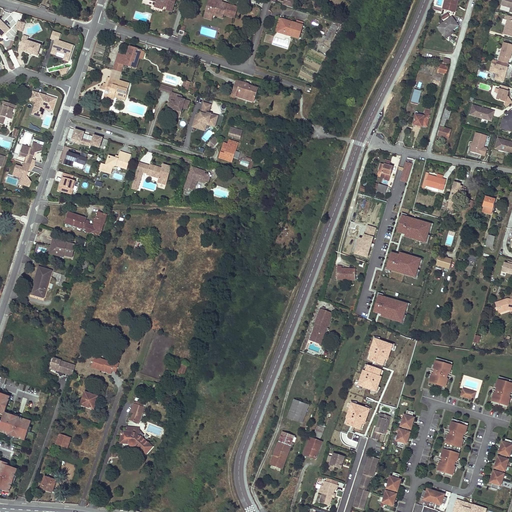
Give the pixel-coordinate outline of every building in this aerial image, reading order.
[(149,0),(156,2),(155,4),(164,7),(164,6),(167,7),(166,10),(173,12),(176,0),(149,0)] [(224,14),(230,16),(235,18),(238,7),(222,3),(222,4),(217,3),(218,0),(208,0),(205,13),(213,15),(214,13),(224,16),(224,14)] [(284,0),(283,5),(294,8),(295,3),(294,2),(294,0),(284,0)] [(445,0),(443,9),(455,12),(458,0),(445,0)] [(511,0),(502,0),(501,5),(511,8),(510,12),(511,12),(511,0)] [(452,30),(458,26),(452,17),(444,23),(442,21),(439,23),(441,25),(438,27),(444,36),(452,30)] [(282,25),(284,20),(280,18),(276,32),(277,32),(280,24),(282,25)] [(511,20),(507,19),(503,34),(511,36),(511,20)] [(0,36),(1,38),(9,30),(0,20),(0,36)] [(296,23),(294,23),(284,20),(282,25),(280,24),(277,32),(299,39),(303,25),(302,25),(296,23)] [(332,24),(325,40),(331,42),(338,27),(332,24)] [(68,62),(74,46),(58,41),(60,34),(52,32),(50,39),(56,41),(55,43),(54,43),(51,54),(56,55),(57,52),(65,55),(63,60),(68,62)] [(27,42),(22,40),(19,50),(24,51),(24,52),(37,57),(40,46),(27,42)] [(511,52),(511,44),(503,42),(498,61),(508,64),(509,59),(510,59),(511,52)] [(142,50),(136,49),(131,47),(128,56),(119,54),(116,63),(124,65),(136,69),(139,58),(142,50)] [(507,68),(492,63),(490,71),(497,74),(495,80),(503,82),(507,68)] [(448,66),(441,64),(439,72),(446,74),(448,66)] [(111,73),(110,77),(106,90),(104,97),(113,100),(114,97),(124,100),(126,95),(130,84),(119,80),(121,76),(111,73)] [(188,89),(189,86),(190,82),(184,80),(182,88),(188,89)] [(255,99),(256,93),(258,88),(249,85),(249,86),(248,86),(248,84),(240,82),(237,91),(233,90),(231,95),(235,96),(243,98),(244,95),(255,99)] [(501,89),(499,89),(496,100),(505,102),(508,91),(507,91),(501,89)] [(38,94),(31,92),(29,101),(35,103),(31,115),(41,118),(44,110),(45,107),(52,110),(56,100),(48,97),(47,100),(37,97),(38,94)] [(182,96),(171,92),(169,100),(172,101),(169,110),(174,111),(173,115),(180,117),(182,110),(183,106),(188,108),(190,101),(181,98),(182,96)] [(418,104),(421,94),(414,92),(411,102),(418,104)] [(15,106),(2,102),(1,106),(3,107),(0,114),(0,122),(2,118),(4,119),(10,121),(12,115),(11,115),(12,110),(14,111),(15,106)] [(195,115),(192,126),(197,128),(198,124),(204,126),(205,122),(214,125),(218,116),(208,113),(211,104),(203,102),(199,116),(195,115)] [(494,111),(473,105),(470,115),(491,121),(494,111)] [(451,111),(446,108),(437,136),(448,139),(451,130),(444,128),(447,119),(449,120),(451,111)] [(501,128),(510,131),(511,123),(511,109),(505,114),(507,117),(503,119),(501,128)] [(424,116),(417,115),(415,115),(413,125),(422,126),(422,125),(423,123),(426,124),(427,124),(430,112),(425,111),(424,114),(424,116)] [(198,124),(197,128),(204,130),(206,124),(214,126),(214,125),(205,122),(204,126),(198,124)] [(239,139),(241,134),(242,132),(230,128),(229,132),(234,134),(233,137),(239,139)] [(86,145),(88,135),(83,133),(84,132),(75,129),(72,139),(81,141),(80,143),(86,145)] [(483,147),(487,135),(476,132),(473,143),(470,144),(472,147),(470,151),(485,156),(487,148),(483,147)] [(93,136),(88,135),(86,145),(91,146),(91,145),(99,147),(102,138),(94,135),(93,136)] [(216,141),(212,138),(207,143),(211,147),(216,141)] [(511,142),(499,139),(498,140),(495,149),(500,150),(504,152),(504,151),(511,153),(511,142)] [(238,143),(230,140),(228,144),(225,154),(222,153),(220,158),(232,162),(238,143)] [(19,184),(29,187),(31,183),(26,176),(28,170),(30,170),(34,160),(32,160),(34,154),(41,151),(42,146),(33,143),(31,149),(22,146),(19,156),(25,158),(22,168),(16,166),(12,176),(21,179),(19,184)] [(63,164),(71,167),(73,161),(84,165),(86,158),(67,152),(63,164)] [(126,169),(131,155),(126,153),(125,159),(115,155),(115,158),(109,155),(106,164),(101,163),(98,170),(110,174),(112,167),(115,165),(126,169)] [(240,165),(250,168),(252,162),(241,160),(240,165)] [(389,162),(385,161),(384,164),(381,164),(379,170),(382,171),(381,173),(386,174),(384,179),(384,180),(389,181),(391,175),(393,166),(389,165),(389,162)] [(400,181),(406,183),(413,164),(406,162),(400,181)] [(150,166),(145,165),(143,174),(155,177),(156,177),(159,178),(158,183),(166,185),(171,167),(164,165),(162,168),(150,165),(150,166)] [(206,172),(192,167),(185,187),(195,191),(198,181),(205,184),(209,182),(210,179),(209,175),(205,174),(206,172)] [(133,189),(138,190),(143,174),(137,172),(133,189)] [(73,176),(63,173),(62,178),(64,178),(61,186),(59,185),(58,190),(71,194),(74,181),(72,180),(73,176)] [(436,177),(428,175),(425,185),(433,187),(439,189),(443,190),(446,180),(442,179),(436,177)] [(460,184),(454,183),(447,211),(453,212),(457,195),(464,196),(466,191),(461,189),(459,189),(460,186),(460,184)] [(378,191),(385,194),(387,186),(379,184),(377,191),(378,191)] [(484,207),(483,212),(491,214),(492,210),(494,204),(495,200),(486,197),(483,207),(484,207)] [(107,215),(102,214),(98,212),(93,226),(92,226),(90,233),(99,236),(107,215)] [(90,233),(92,226),(88,224),(89,221),(85,220),(86,218),(68,213),(65,222),(82,228),(82,227),(86,229),(85,231),(90,233)] [(405,237),(427,242),(432,224),(403,215),(398,232),(405,235),(405,237)] [(366,225),(362,240),(358,239),(353,255),(367,259),(376,228),(366,225)] [(493,246),(495,237),(488,235),(486,244),(493,246)] [(51,254),(55,242),(53,241),(48,255),(62,260),(63,257),(56,255),(56,256),(51,254)] [(61,244),(55,242),(51,254),(56,256),(56,255),(63,257),(74,261),(78,249),(66,245),(61,244)] [(142,244),(136,242),(134,249),(140,251),(142,244)] [(400,254),(392,252),(387,268),(417,277),(422,258),(401,252),(400,254)] [(438,255),(434,269),(439,270),(439,267),(449,270),(452,259),(438,255)] [(507,264),(504,263),(501,271),(511,274),(511,262),(510,263),(510,264),(507,264)] [(339,265),(337,279),(356,280),(356,268),(349,267),(343,267),(343,265),(339,265)] [(38,273),(40,267),(39,267),(31,293),(33,294),(39,274),(38,273)] [(33,294),(38,296),(43,297),(52,271),(40,267),(38,273),(39,274),(33,294)] [(379,294),(374,311),(382,313),(381,316),(403,322),(408,303),(379,294)] [(508,308),(508,309),(511,310),(511,300),(510,300),(507,299),(497,302),(500,311),(507,308),(508,308)] [(318,325),(314,336),(322,340),(332,313),(320,309),(315,324),(316,324),(318,325)] [(310,340),(321,344),(322,340),(314,336),(311,335),(310,340)] [(115,362),(114,363),(95,357),(91,367),(101,371),(102,369),(111,372),(112,370),(116,372),(119,363),(115,362)] [(58,374),(59,378),(63,376),(64,374),(66,374),(72,376),(72,374),(75,366),(68,363),(66,364),(64,365),(64,364),(63,362),(53,358),(50,369),(55,370),(57,371),(57,372),(58,374)] [(449,374),(453,363),(437,358),(433,369),(434,370),(436,370),(434,375),(432,374),(428,385),(444,390),(448,379),(447,379),(445,378),(446,373),(449,374)] [(178,373),(181,374),(184,375),(187,364),(182,362),(178,373)] [(381,368),(362,362),(359,371),(369,375),(373,377),(377,378),(381,368)] [(400,373),(391,370),(385,387),(395,390),(400,373)] [(511,391),(511,380),(499,377),(495,388),(496,388),(498,389),(497,394),(495,393),(494,393),(491,404),(507,409),(510,398),(510,397),(507,397),(509,392),(511,393),(511,391)] [(466,390),(463,389),(461,396),(473,400),(474,397),(471,396),(472,394),(465,392),(466,390)] [(2,422),(0,421),(0,413),(3,414),(7,402),(8,402),(10,396),(0,392),(0,430),(26,439),(32,421),(18,417),(18,418),(9,414),(5,416),(3,422),(2,422)] [(95,405),(95,404),(94,404),(97,396),(85,392),(81,405),(94,409),(95,405)] [(397,409),(400,399),(397,398),(396,403),(391,402),(390,407),(397,409)] [(294,400),(288,418),(299,422),(306,404),(294,400)] [(129,419),(134,421),(139,423),(144,408),(142,407),(143,404),(137,402),(136,405),(134,404),(129,417),(130,417),(129,419)] [(309,405),(306,404),(299,422),(302,423),(309,405)] [(361,410),(350,407),(347,417),(349,418),(347,423),(346,427),(356,430),(359,421),(357,420),(358,418),(361,410)] [(414,413),(407,411),(406,416),(404,415),(401,426),(403,427),(402,430),(400,429),(396,441),(398,441),(397,446),(403,448),(404,443),(407,444),(410,432),(408,432),(409,429),(411,429),(414,418),(412,418),(414,413)] [(389,416),(380,414),(379,418),(380,418),(377,428),(376,428),(372,439),(378,440),(380,433),(383,434),(385,429),(386,429),(388,422),(387,422),(389,416)] [(468,424),(452,419),(449,430),(449,431),(452,431),(450,436),(448,435),(447,435),(441,457),(441,458),(443,458),(442,463),(440,462),(439,462),(436,474),(452,478),(455,467),(454,467),(452,466),(454,461),(456,462),(463,440),(462,440),(460,439),(462,434),(464,435),(465,435),(468,424)] [(325,426),(321,425),(320,428),(317,428),(314,436),(321,439),(323,435),(325,426)] [(133,446),(134,446),(144,455),(152,447),(138,435),(140,432),(139,431),(139,428),(127,427),(125,428),(125,432),(121,432),(120,442),(129,444),(129,445),(130,445),(131,446),(132,446),(133,446)] [(283,432),(270,464),(282,469),(292,441),(295,442),(296,438),(294,437),(294,436),(283,432)] [(67,448),(69,443),(71,438),(59,434),(56,444),(67,448)] [(310,438),(304,455),(315,459),(322,442),(310,438)] [(511,441),(505,439),(504,443),(502,442),(499,453),(501,454),(500,457),(498,457),(494,468),(496,469),(496,472),(493,471),(490,482),(492,483),(491,488),(497,490),(499,485),(501,486),(505,474),(502,474),(503,471),(505,472),(509,460),(507,459),(508,456),(510,457),(511,449),(511,444),(511,445),(511,441)] [(344,457),(333,454),(330,465),(335,467),(338,468),(339,463),(342,464),(344,457)] [(378,459),(369,456),(368,460),(369,461),(366,470),(365,470),(362,478),(369,480),(370,476),(372,477),(374,472),(375,472),(377,465),(376,464),(378,459)] [(9,491),(17,468),(7,465),(8,463),(0,460),(0,487),(3,489),(3,490),(9,491)] [(400,475),(393,473),(392,477),(390,477),(387,488),(389,489),(388,492),(386,491),(383,503),(384,503),(383,508),(389,510),(391,505),(393,506),(396,494),(394,494),(395,491),(397,491),(400,480),(398,479),(400,475)] [(45,489),(49,490),(52,491),(56,481),(45,477),(40,488),(45,490),(45,489)] [(360,485),(367,487),(369,480),(362,478),(360,485)] [(321,485),(319,493),(322,494),(319,502),(329,505),(332,498),(333,494),(334,489),(336,490),(338,486),(325,482),(323,486),(321,485)] [(355,503),(353,507),(363,510),(367,497),(366,497),(368,492),(366,491),(367,487),(360,485),(358,493),(359,493),(356,503),(355,503)] [(444,495),(427,489),(426,491),(423,490),(421,497),(424,498),(424,500),(441,505),(441,503),(445,504),(447,498),(443,497),(444,495)] [(484,511),(486,509),(473,505),(472,507),(456,501),(453,511),(454,511),(484,511)]
